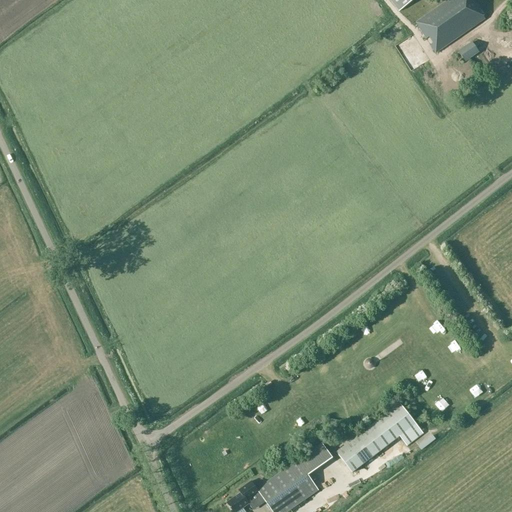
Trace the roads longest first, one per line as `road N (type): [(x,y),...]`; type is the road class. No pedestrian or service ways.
road 1 (unclassified): [(144,447),(511,173)]
road 2 (unclassified): [(144,447),(0,140)]
